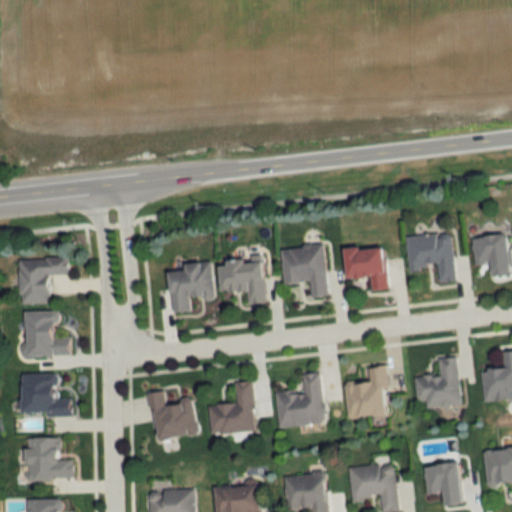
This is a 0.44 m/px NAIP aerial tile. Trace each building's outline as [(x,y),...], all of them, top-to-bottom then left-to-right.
[(450,233),(405,236),(408,270),(434,268),(436,283),(454,282),(450,233)] [(470,239),(474,266),(487,264),(489,277),(510,274),(504,233),(470,239)] [(322,245),(280,248),(283,283),(308,281),(309,297),(327,295),(322,245)] [(370,290),(386,289),(382,246),(342,249),(345,279),(369,277),(370,290)] [(18,304),(48,303),(47,275),(67,275),(67,258),(18,258),(18,304)] [(245,290),(246,304),(264,302),(261,260),(216,263),(218,292),(245,290)] [(181,264),(182,271),(167,272),(170,312),(189,311),(188,300),(212,298),(210,262),(181,264)] [(55,311),(23,312),(24,356),(70,355),(69,336),(56,336),(55,311)] [(482,401),(511,398),(511,350),(501,351),(502,367),(480,369),(482,401)] [(413,376),(416,402),(425,401),(425,407),(460,404),(455,356),(436,359),(438,373),(413,376)] [(384,366),(367,367),(368,382),(344,383),(346,417),(386,415),(384,366)] [(320,372),(301,373),(302,389),(274,392),(277,427),(324,423),(320,372)] [(70,415),(70,397),(57,397),(57,373),(20,373),(19,414),(70,415)] [(208,404),(210,434),(254,431),(251,380),(234,381),(235,403),(208,404)] [(154,441),(197,433),(191,398),(165,403),(162,389),(146,392),(154,441)] [(23,481),(72,478),(71,458),(59,459),(58,436),(26,438),(27,448),(21,449),(23,481)] [(511,446),(482,450),(486,485),(511,482),(511,488),(511,446)] [(440,491),(442,505),(461,503),(456,462),(423,466),(426,493),(440,491)] [(393,463),(348,467),(351,500),(379,497),(380,511),(388,511),(397,511),(393,463)] [(286,511),(310,510),(310,511),(326,511),(325,473),(284,474),(286,511)] [(213,511),(218,511),(239,511),(258,511),(257,485),(212,488),(213,511)] [(193,511),(193,489),(148,489),(147,511),(193,511)] [(26,511),(55,511),(60,511),(60,499),(27,500),(26,511)]
